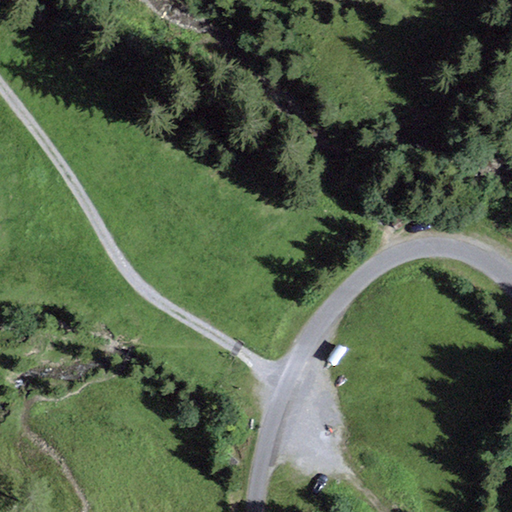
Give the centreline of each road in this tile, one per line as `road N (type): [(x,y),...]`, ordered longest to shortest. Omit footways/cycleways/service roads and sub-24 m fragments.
road 1 (tertiary): [(511,282),(445,246),(397,254),(366,273),(334,304),(286,381),(255,511)]
road 2 (track): [(211,333),(134,281),(0,82)]
